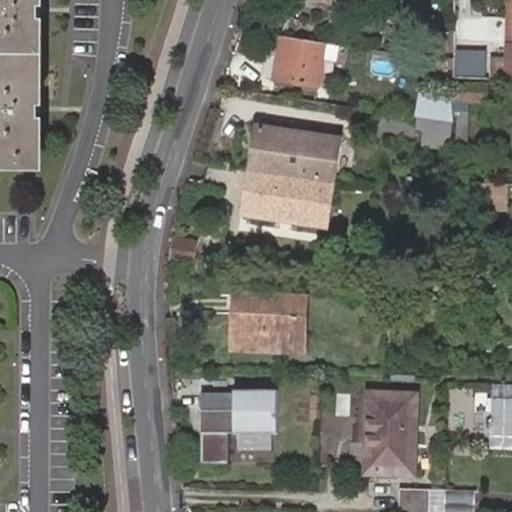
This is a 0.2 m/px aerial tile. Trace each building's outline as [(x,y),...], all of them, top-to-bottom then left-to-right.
[(28,0),(0,0),(0,53),(28,53),(28,17),(36,17),(36,3),(28,3),(28,0)] [(433,33),(436,17),(401,9),(397,25),(433,33)] [(447,41),(450,24),(441,22),(438,40),(447,41)] [(280,34),(274,78),(317,83),(323,39),(280,34)] [(469,37),(469,52),(487,52),(488,38),(469,37)] [(455,51),(455,53),(455,77),(500,78),(501,52),(487,52),(469,52),(455,51)] [(28,103),(28,53),(0,53),(0,167),(27,167),(28,117),(36,117),(36,103),(28,103)] [(423,84),(419,111),(426,112),(454,115),(454,100),(454,88),(423,84)] [(477,85),(455,85),(454,88),(454,100),(476,101),(477,85)] [(469,110),(457,109),(456,139),(468,140),(469,110)] [(454,115),(426,112),(422,138),(453,142),(454,115)] [(261,128),(255,169),(327,176),(336,137),(261,128)] [(327,176),(255,169),(248,214),(317,220),(327,176)] [(477,181),(476,201),(502,202),(502,182),(477,181)] [(196,260),(199,241),(177,238),(173,257),(196,260)] [(211,271),(212,261),(202,259),(200,270),(211,271)] [(473,266),(472,282),(501,283),(501,266),(473,266)] [(287,315),(299,316),(300,298),(226,294),(226,313),(235,313),(233,348),(285,350),(287,315)] [(235,313),(226,313),(224,347),(233,348),(235,313)] [(298,351),(299,316),(287,315),(285,350),(298,351)] [(203,387),(202,460),(234,460),(234,447),(275,448),(276,430),(284,430),(285,388),(203,387)] [(511,388),(497,388),(496,398),(511,398),(511,388)] [(418,474),(421,395),(372,393),(370,472),(418,474)] [(496,398),(481,397),(480,413),(491,414),(491,409),(496,409),(496,398)] [(511,398),(496,398),(496,409),(491,409),(491,414),(490,436),(495,436),(511,435),(511,398)] [(491,414),(480,413),(480,435),(490,436),(491,414)] [(511,447),(511,435),(495,436),(494,447),(511,447)] [(401,511),(432,511),(433,490),(402,489),(401,511)] [(447,490),(445,511),(480,511),(481,491),(447,490)]
